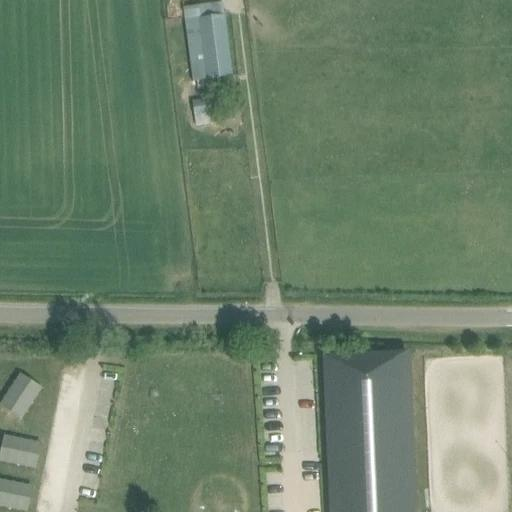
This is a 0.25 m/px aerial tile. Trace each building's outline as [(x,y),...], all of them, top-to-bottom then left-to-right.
[(193,81),(232,76),(222,2),(183,7),(193,81)] [(213,123),(211,101),(195,103),(198,125),(213,123)] [(417,511),(410,351),(324,355),(330,511),(417,511)] [(511,365),(500,366),(501,391),(511,390),(511,365)] [(421,373),(422,395),(459,394),(458,371),(421,373)] [(424,421),(424,444),(461,444),(461,421),(424,421)] [(427,496),(464,495),(463,472),(426,473),(427,496)]
